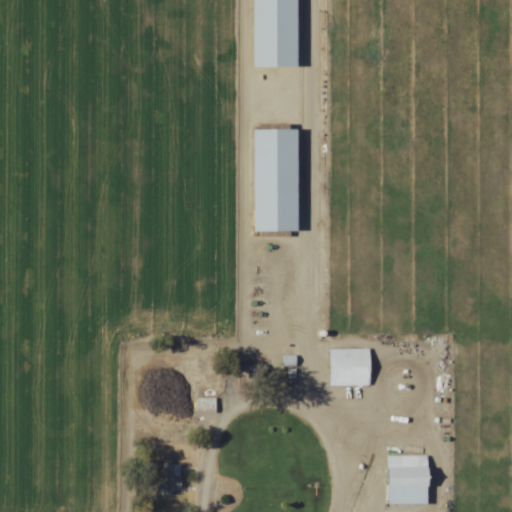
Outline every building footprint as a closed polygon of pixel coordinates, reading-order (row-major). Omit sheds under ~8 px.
[(252,0),(252,68),(297,68),(296,0),(252,0)] [(253,233),(298,233),(298,130),(253,130),(253,233)] [(328,387),(369,387),(369,350),(328,350),(328,387)] [(264,367),(246,368),(247,381),(265,380),(264,367)] [(214,400),(194,400),(194,414),(214,414),(214,400)] [(427,506),(427,457),(386,457),(386,505),(427,506)] [(158,495),(178,495),(178,465),(170,465),(170,460),(158,460),(158,495)]
